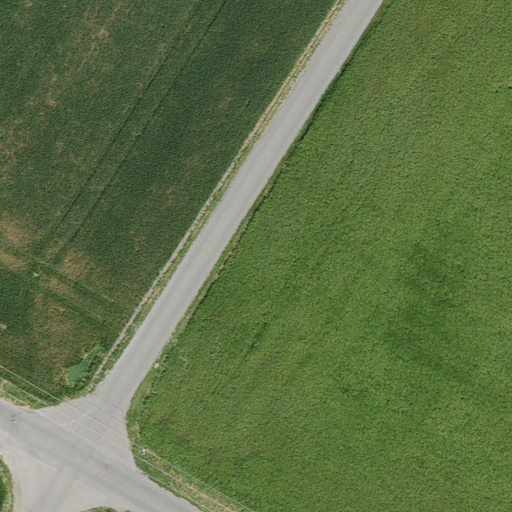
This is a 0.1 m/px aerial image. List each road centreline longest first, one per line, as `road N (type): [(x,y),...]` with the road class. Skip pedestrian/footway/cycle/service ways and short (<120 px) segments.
road 1 (track): [(47,511),(368,0)]
road 2 (unclassified): [(170,511),(0,415)]
